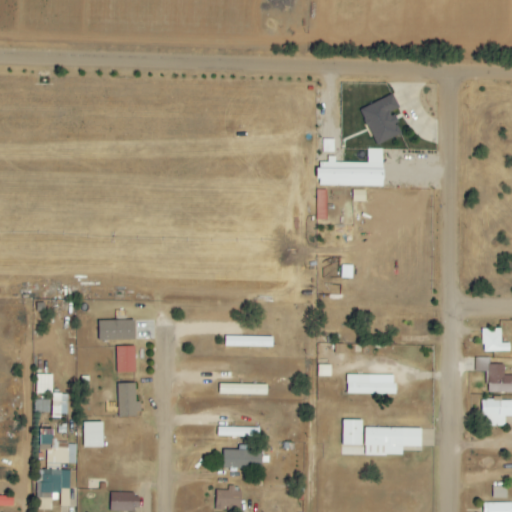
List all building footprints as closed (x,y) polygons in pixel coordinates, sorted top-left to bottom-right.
[(378,146),(402,133),(391,113),(399,109),(391,95),(359,111),(378,146)] [(382,188),(382,150),(367,150),(367,163),(318,163),(317,186),(382,188)] [(326,191),(317,191),(316,220),(325,221),(326,191)] [(365,191),(353,191),(353,202),(365,203),(365,191)] [(134,340),(134,320),(98,320),(98,340),(134,340)] [(510,351),(510,343),(501,343),(501,328),(482,328),(482,352),(510,351)] [(272,347),(272,337),(224,336),(224,347),(272,347)] [(133,348),(115,348),(115,373),(133,373),(133,348)] [(511,376),(502,376),(502,365),(486,365),(486,393),(511,393),(511,376)] [(52,375),(36,374),(36,394),(52,394),(52,375)] [(394,375),(347,374),(346,394),(394,395),(394,375)] [(267,384),(218,384),(218,395),(266,395),(267,384)] [(135,385),(116,385),(116,417),(135,417),(135,385)] [(511,399),(480,401),(481,417),(485,417),(485,427),(505,426),(505,417),(511,416),(511,399)] [(48,413),(49,401),(35,400),(34,412),(48,413)] [(363,428),(363,420),(342,420),(341,455),(402,456),(402,446),(421,447),(421,429),(363,428)] [(102,422),(82,422),(83,448),(103,447),(102,422)] [(258,428),(217,428),(217,437),(258,437),(258,428)] [(35,506),(51,507),(51,493),(60,494),(59,506),(68,507),(70,471),(60,470),(60,464),(75,464),(76,443),(52,442),(52,429),(39,429),(38,449),(46,449),(46,470),(37,470),(35,506)] [(261,450),(224,450),(224,468),(261,469),(261,450)] [(215,510),(240,511),(240,487),(227,486),(227,491),(216,490),(215,510)] [(506,498),(506,487),(492,487),(492,498),(506,498)] [(109,511),(133,511),(133,494),(109,494),(109,511)] [(0,506),(13,506),(13,496),(0,496),(0,506)] [(484,503),(484,511),(511,511),(511,503),(484,503)]
